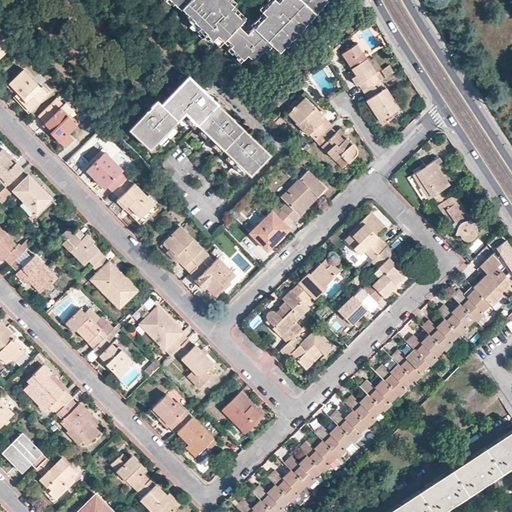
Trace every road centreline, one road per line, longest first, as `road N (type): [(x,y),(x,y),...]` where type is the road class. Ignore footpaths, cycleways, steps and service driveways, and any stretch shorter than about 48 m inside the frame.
road 1 (residential): [(0,289),(205,498),(294,411)]
road 2 (residential): [(294,411),(443,262),(372,180)]
road 3 (residential): [(213,333),(0,114)]
road 4 (residential): [(372,180),(213,333)]
road 5 (tertiary): [(511,163),(406,0)]
road 6 (tertiary): [(377,0),(445,109)]
road 7 (tertiary): [(445,109),(511,214)]
